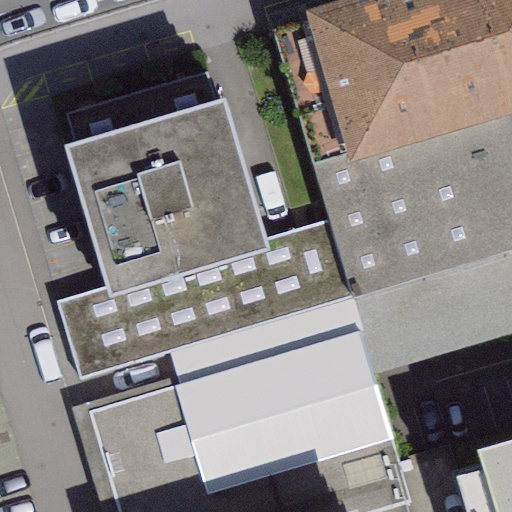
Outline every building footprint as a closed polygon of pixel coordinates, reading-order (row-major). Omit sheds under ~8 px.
[(511,126),(511,0),(383,0),(272,34),(312,171),(344,161),(348,175),(511,126)] [(210,75),(64,117),(76,158),(65,161),(102,291),(55,305),(78,382),(351,301),(328,224),(259,245),(210,75)] [(511,126),(348,175),(344,161),(312,171),(328,224),(351,301),(352,306),(511,257),(511,126)] [(89,417),(116,511),(407,511),(359,340),(89,417)] [(463,511),(511,511),(511,458),(478,469),(483,487),(458,494),(463,511)]
